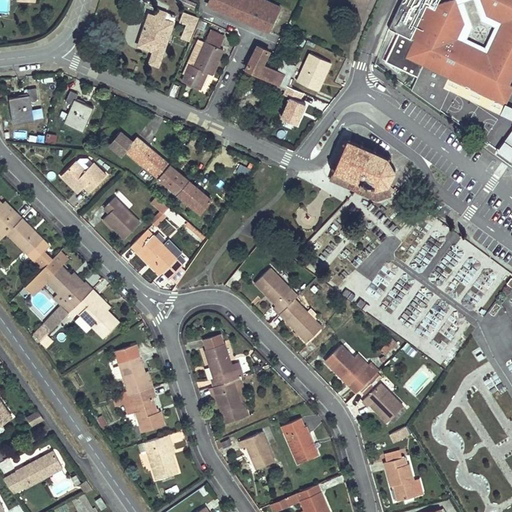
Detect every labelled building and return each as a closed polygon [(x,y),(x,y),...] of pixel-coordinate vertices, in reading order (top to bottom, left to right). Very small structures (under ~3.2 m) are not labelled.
[(145,0),(141,0),(136,13),(140,15),(133,30),(145,35),(140,46),(149,49),(167,1),(164,0),(147,0),(147,1),(145,0)] [(192,3),(184,0),(175,0),(173,6),(180,8),(188,12),(192,3)] [(281,8),(264,0),(210,0),(209,4),(269,31),(281,8)] [(402,0),(389,28),(399,33),(411,39),(427,5),(435,8),(438,3),(439,0),(402,0)] [(427,5),(411,39),(414,40),(405,57),(422,66),(449,78),(506,106),(511,92),(511,85),(510,84),(511,80),(511,0),(480,0),(486,15),(501,23),(487,53),(458,39),(465,23),(456,0),(447,0),(438,3),(435,8),(427,5)] [(474,0),(462,0),(471,21),(481,17),(474,0)] [(182,25),(188,12),(180,8),(174,21),(182,25)] [(205,11),(200,22),(192,37),(187,35),(178,55),(180,56),(177,63),(193,70),(201,53),(205,55),(216,30),(212,28),(218,17),(205,11)] [(136,13),(130,29),(133,30),(140,15),(136,13)] [(194,20),(187,35),(192,37),(200,22),(194,20)] [(414,40),(411,39),(399,33),(385,62),(417,77),(418,75),(422,66),(405,57),(414,40)] [(257,45),(246,69),(286,87),(287,85),(296,66),(283,60),(278,71),(263,64),(269,50),(257,45)] [(310,53),(297,81),(318,90),(331,62),(310,53)] [(444,88),(449,78),(422,66),(418,75),(444,88)] [(303,92),(287,85),(286,87),(283,94),(291,97),(282,117),(297,124),(306,103),(299,100),(303,92)] [(9,97),(13,123),(35,120),(31,99),(39,98),(37,86),(28,88),(29,94),(9,97)] [(77,93),(69,90),(65,100),(73,103),(65,123),(84,129),(93,105),(75,98),(77,93)] [(54,143),(56,134),(45,131),(43,140),(54,143)] [(133,142),(121,132),(110,145),(122,155),(126,150),(133,142)] [(334,167),(334,170),(347,175),(343,184),(355,190),(358,184),(360,185),(357,191),(376,199),(391,194),(389,185),(390,183),(388,181),(393,171),(395,171),(395,169),(393,169),(388,159),(391,156),(390,155),(386,157),(375,152),(377,148),(375,147),(373,150),(362,146),(363,142),(361,141),(360,145),(349,140),(351,137),(349,136),(347,139),(345,141),(343,140),(342,141),(345,143),(335,166),(332,164),(331,166),(334,167)] [(159,177),(169,164),(137,137),(133,142),(126,150),(159,177)] [(76,158),(60,174),(78,193),(83,187),(88,192),(108,173),(94,160),(93,161),(88,156),(80,156),(77,159),(76,158)] [(194,185),(169,164),(159,177),(183,198),(194,185)] [(347,175),(334,170),(330,179),(343,184),(347,175)] [(138,207),(112,181),(93,200),(98,205),(101,202),(122,223),(138,207)] [(165,192),(154,182),(148,187),(157,195),(160,198),(160,197),(165,192)] [(194,185),(183,198),(201,212),(211,200),(194,185)] [(162,200),(175,213),(181,206),(166,192),(165,192),(160,197),(162,200)] [(160,198),(157,195),(146,206),(149,208),(160,198)] [(149,208),(151,211),(162,200),(160,197),(160,198),(149,208)] [(0,240),(8,233),(22,219),(17,213),(14,215),(4,205),(0,201),(0,240)] [(4,205),(14,215),(17,213),(6,202),(4,205)] [(150,220),(144,214),(126,231),(144,249),(147,246),(158,257),(159,258),(159,257),(164,263),(166,261),(177,251),(178,249),(173,244),(174,243),(173,243),(179,238),(166,225),(161,230),(150,219),(150,220)] [(51,260),(42,252),(49,245),(22,219),(8,233),(43,267),(51,260)] [(144,249),(155,260),(158,257),(147,246),(144,249)] [(61,305),(68,312),(93,288),(85,280),(82,284),(61,264),(67,259),(59,251),(51,260),(43,267),(25,286),(33,294),(41,285),(47,280),(59,292),(53,298),(61,305)] [(173,268),(181,255),(177,251),(166,261),(173,268)] [(271,266),(254,283),(276,305),(272,308),(278,314),(279,314),(295,298),(298,295),(271,266)] [(59,292),(47,280),(41,285),(53,298),(59,292)] [(68,312),(72,317),(79,310),(105,337),(120,322),(109,311),(112,307),(93,288),(68,312)] [(295,298),(279,314),(296,331),(294,333),(297,336),(299,334),(306,342),(323,326),(316,319),(308,310),(295,298)] [(33,333),(40,340),(68,312),(61,305),(33,333)] [(308,310),(316,319),(319,316),(311,308),(308,310)] [(203,339),(206,349),(225,343),(221,333),(203,339)] [(398,343),(392,337),(381,348),(386,354),(398,343)] [(210,379),(213,386),(241,377),(244,376),(240,361),(232,363),(225,342),(225,343),(206,349),(204,349),(213,378),(210,379)] [(324,360),(356,393),(379,370),(371,361),(369,364),(358,353),(354,356),(342,343),(324,360)] [(117,351),(131,394),(151,388),(146,372),(137,345),(117,351)] [(415,349),(410,345),(405,350),(404,351),(410,355),(415,349)] [(239,358),(242,369),(249,367),(245,356),(239,358)] [(146,372),(151,388),(155,387),(150,371),(146,372)] [(219,405),(224,423),(249,415),(245,402),(249,401),(241,377),(213,386),(219,405)] [(404,405),(381,382),(362,401),(367,406),(369,404),(387,422),(404,405)] [(219,405),(213,386),(208,387),(215,407),(219,405)] [(125,396),(127,403),(135,401),(138,411),(144,432),(166,425),(162,412),(159,413),(154,398),(158,397),(155,387),(151,388),(131,394),(125,396)] [(0,425),(13,416),(0,397),(0,425)] [(127,403),(130,413),(138,411),(135,401),(127,403)] [(46,419),(39,410),(27,417),(33,426),(46,419)] [(302,417),(281,426),(297,463),(320,454),(307,425),(306,426),(302,417)] [(410,434),(406,426),(389,434),(394,442),(410,434)] [(263,431),(238,441),(241,448),(246,446),(256,469),(276,460),(263,431)] [(169,433),(137,444),(140,452),(146,450),(155,479),(178,471),(173,454),(175,453),(169,433)] [(229,438),(220,442),(223,448),(232,444),(229,438)] [(71,465),(61,446),(47,454),(48,456),(45,458),(44,455),(23,466),(33,484),(33,485),(71,465)] [(400,449),(384,453),(386,461),(402,457),(400,449)] [(397,498),(397,500),(419,495),(415,479),(410,463),(407,464),(405,456),(402,457),(386,461),(383,462),(390,486),(391,485),(392,489),(391,490),(393,499),(397,498)] [(33,484),(23,466),(19,469),(29,486),(33,484)] [(19,469),(10,474),(22,490),(29,486),(19,469)] [(415,479),(419,495),(424,493),(420,478),(415,479)] [(87,480),(80,484),(87,492),(92,488),(87,480)] [(330,511),(318,483),(297,493),(300,501),(304,509),(304,511),(330,511)] [(285,498),(288,506),(300,501),(297,493),(285,498)] [(107,506),(101,497),(96,501),(102,509),(107,506)] [(274,503),(277,511),(288,506),(285,498),(274,503)]
